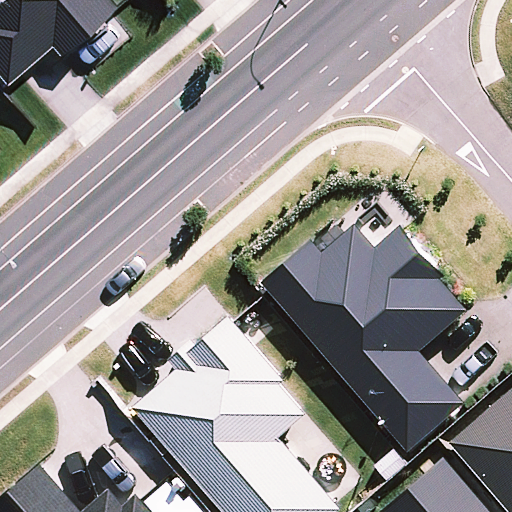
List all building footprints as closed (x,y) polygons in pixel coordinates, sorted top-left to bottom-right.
[(0,0),(0,60),(8,69),(51,32),(59,41),(107,0),(0,0)] [(314,227),(266,269),(412,438),(469,391),(424,339),(471,298),(444,267),(448,265),(403,214),(377,235),(357,212),(326,240),(314,227)] [(180,357),(136,394),(236,511),(327,511),(345,497),(283,425),(311,401),(285,370),(290,366),(240,309),(233,301),(174,350),(180,357)] [(511,378),(452,430),(511,499),(511,378)] [(503,511),(446,446),(382,498),(393,511),(503,511)] [(44,451),(0,488),(0,511),(164,511),(139,483),(127,493),(112,476),(85,499),(44,451)]
